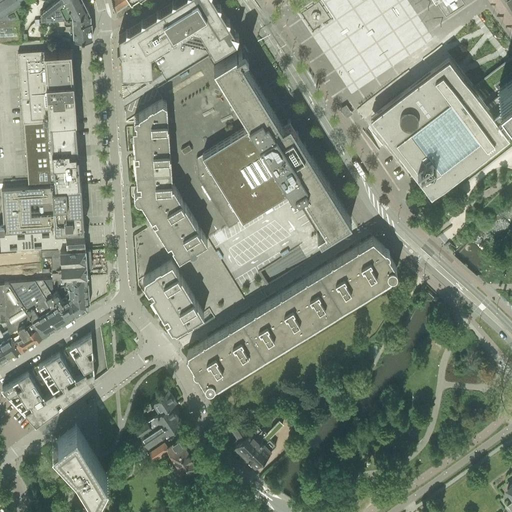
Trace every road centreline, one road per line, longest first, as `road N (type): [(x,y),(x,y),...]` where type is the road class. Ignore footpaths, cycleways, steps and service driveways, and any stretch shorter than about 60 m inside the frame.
road 1 (tertiary): [(264,26),(382,219),(511,348)]
road 2 (unclassified): [(124,302),(99,0)]
road 3 (unclassified): [(290,511),(218,457),(188,383),(158,345)]
road 4 (unclassified): [(0,461),(158,345)]
road 5 (residential): [(0,374),(124,302)]
road 6 (residential): [(395,511),(511,427)]
